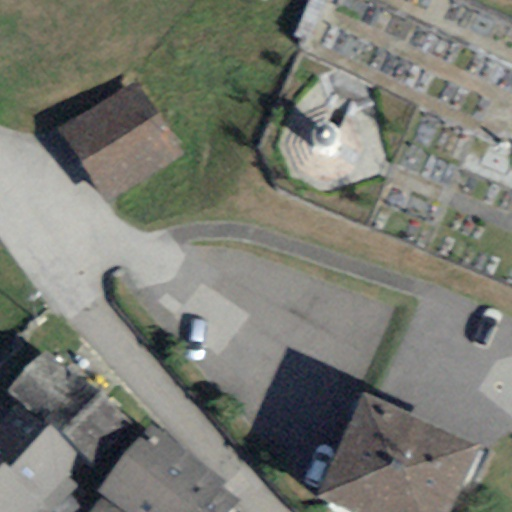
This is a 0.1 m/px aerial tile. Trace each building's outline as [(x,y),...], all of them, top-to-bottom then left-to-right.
[(146,99),(81,139),(119,202),(184,162),(146,99)] [(140,427),(64,367),(30,409),(105,470),(140,427)] [(446,511),(468,460),(367,420),(329,511),(446,511)] [(239,511),(240,511),(169,456),(124,511),(239,511)] [(36,511),(0,480),(0,511),(36,511)]
